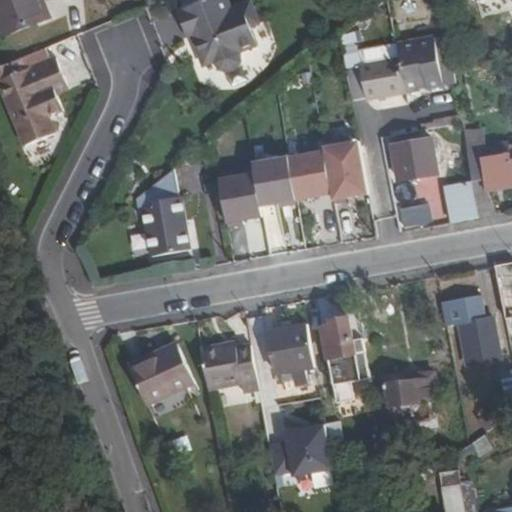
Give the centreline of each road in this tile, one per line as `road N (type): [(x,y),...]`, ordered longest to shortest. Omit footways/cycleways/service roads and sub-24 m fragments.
road 1 (residential): [(511,237),(70,317)]
road 2 (residential): [(125,49),(122,98),(50,248),(70,317)]
road 3 (residential): [(140,511),(70,317)]
